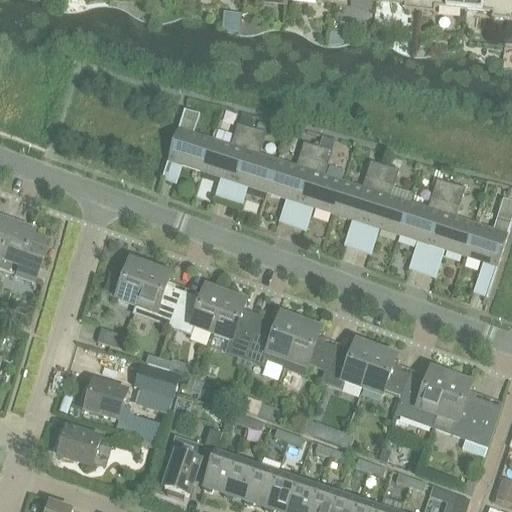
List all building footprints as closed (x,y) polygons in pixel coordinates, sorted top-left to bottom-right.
[(376,0),(376,3),(405,6),(404,12),(420,13),(420,0),(376,0)] [(420,0),(420,13),(435,15),(435,9),(464,12),(465,0),(420,0)] [(465,0),(464,12),(493,15),(492,21),(508,22),(510,0),(465,0)] [(168,164),(183,168),(202,175),(212,142),(194,136),(200,116),(185,112),(168,164)] [(202,175),(235,185),(252,131),(238,127),(231,148),(212,142),(202,175)] [(266,135),(252,131),(235,185),(267,196),(278,163),(259,157),(266,135)] [(322,138),(318,150),(300,206),(333,217),(344,184),(325,178),(333,154),(336,142),(322,138)] [(267,196),(300,206),(318,150),(304,146),(297,169),(278,163),(267,196)] [(333,217),(352,223),(366,227),(385,168),(371,164),(362,190),(344,184),(333,217)] [(385,168),(366,227),(399,238),(409,205),(391,199),(399,172),(385,168)] [(428,211),(409,205),(399,238),(431,249),(451,187),(437,183),(428,211)] [(451,187),(431,249),(464,259),(475,226),(456,220),(466,191),(451,187)] [(493,232),(475,226),(464,259),(498,270),(511,226),(511,203),(503,201),(493,232)] [(0,261),(11,232),(12,228),(0,223),(0,261)] [(12,228),(11,232),(0,261),(0,272),(14,277),(13,281),(32,287),(47,245),(31,239),(32,235),(29,234),(12,228)] [(135,316),(152,270),(132,263),(128,274),(114,268),(105,293),(119,298),(118,302),(137,309),(134,316),(135,316)] [(171,277),(152,270),(135,316),(172,330),(185,295),(167,289),(171,277)] [(203,302),(185,295),(172,330),(191,337),(194,330),(213,337),(227,297),(207,290),(203,302)] [(246,304),(227,297),(213,337),(230,343),(226,355),(246,362),(252,346),(260,322),(242,316),(246,304)] [(278,329),(260,322),(252,346),(246,362),(265,369),(268,361),(286,368),(302,325),(282,317),(278,329)] [(321,332),(302,325),(286,368),(285,371),(305,378),(309,367),(327,374),(336,350),(317,343),(321,332)] [(126,339),(102,331),(98,345),(122,352),(126,339)] [(336,350),(327,374),(323,385),(341,392),(344,385),(363,392),(377,352),(357,345),(353,356),(336,350)] [(397,359),(377,352),(363,392),(383,399),(384,395),(402,402),(411,377),(392,371),(397,359)] [(158,370),(161,361),(149,357),(146,366),(158,370)] [(172,365),(161,361),(158,370),(170,373),(172,365)] [(141,369),(135,388),(173,399),(179,380),(141,369)] [(397,418),(435,431),(453,380),(432,372),(428,384),(411,377),(402,402),(397,418)] [(472,386),(453,380),(435,431),(471,444),(485,404),(468,398),(472,386)] [(196,382),(192,394),(200,397),(204,385),(196,382)] [(128,395),(94,385),(85,412),(120,422),(128,395)] [(485,404),(471,444),(488,450),(501,410),(485,404)] [(258,418),(267,421),(271,409),(263,406),(258,418)] [(279,412),(271,409),(267,421),(275,424),(279,412)] [(248,430),(251,422),(237,417),(234,425),(248,430)] [(265,427),(251,422),(248,430),(262,435),(265,427)] [(308,423),(304,435),(312,438),(316,426),(308,423)] [(103,453),(98,452),(101,441),(67,431),(59,458),(93,469),(96,459),(101,460),(103,453)] [(203,457),(214,461),(216,455),(223,436),(210,432),(205,448),(202,457),(203,457)] [(275,440),(288,445),(291,437),(278,432),(275,440)] [(116,436),(112,447),(139,455),(143,444),(116,436)] [(291,437),(288,445),(302,450),(305,442),(291,437)] [(346,437),(341,449),(350,452),(354,440),(346,437)] [(205,448),(175,438),(163,475),(170,477),(165,491),(169,492),(167,497),(184,503),(185,498),(188,499),(203,457),(202,457),(205,448)] [(329,460),(332,452),(318,447),(315,455),(329,460)] [(383,451),(379,463),(387,466),(392,454),(383,451)] [(346,457),(332,452),(329,460),(343,465),(346,457)] [(216,455),(214,461),(203,492),(212,495),(213,491),(225,495),(226,495),(237,462),(216,455)] [(258,469),(237,462),(226,495),(225,495),(224,499),(232,502),(234,498),(246,502),(258,469)] [(356,470),(370,475),(372,467),(359,462),(356,470)] [(386,472),(372,467),(370,475),(383,480),(386,472)] [(278,476),(258,469),(246,502),(244,506),(253,509),(254,505),(266,509),(267,509),(278,476)] [(288,511),(299,483),(278,476),(267,509),(266,509),(265,511),(274,511),(275,511),(288,511)] [(410,490),(413,482),(399,477),(396,485),(410,490)] [(427,487),(413,482),(410,490),(424,495),(427,487)] [(311,511),(319,490),(299,483),(288,511),(311,511)] [(468,483),(464,495),(472,498),(476,486),(468,483)] [(334,511),(339,497),(319,490),(311,511),(334,511)] [(357,511),(360,504),(339,497),(334,511),(357,511)] [(458,499),(454,511),(467,511),(471,503),(458,499)]
